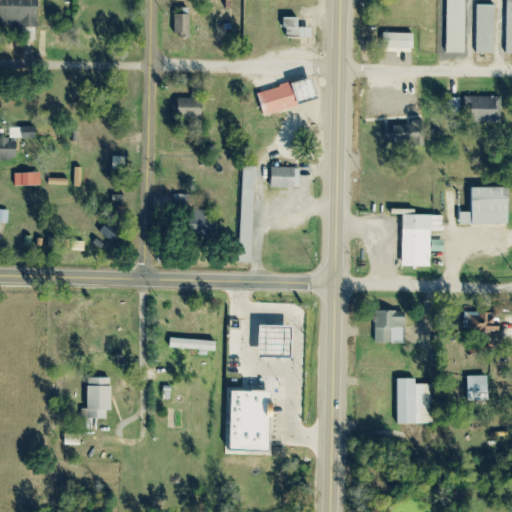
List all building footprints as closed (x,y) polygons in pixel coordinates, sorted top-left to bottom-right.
[(5,0),(5,28),(42,29),(42,0),(5,0)] [(466,0),(448,0),(449,54),(468,54),(466,0)] [(479,55),(498,54),(497,6),(478,6),(479,55)] [(192,15),(175,16),(175,35),(183,35),(183,39),(193,39),(192,15)] [(418,35),(383,34),(382,50),(418,51),(418,35)] [(303,107),(296,84),(261,94),(269,118),(303,107)] [(503,98),(468,99),(469,123),(504,123),(503,98)] [(206,100),(181,99),(180,118),(206,118),(206,100)] [(425,135),(424,123),(400,125),(402,137),(425,135)] [(38,141),(38,129),(13,129),(13,139),(0,139),(0,160),(21,160),(21,141),(38,141)] [(303,169),(274,169),(273,189),(302,190),(303,169)] [(18,187),(44,187),(43,174),(17,175),(18,187)] [(511,225),(511,188),(470,190),(471,214),(463,214),(464,226),(511,225)] [(0,221),(11,222),(11,212),(0,211),(0,221)] [(434,268),(434,233),(447,233),(447,217),(419,217),(419,213),(406,213),(406,268),(434,268)] [(407,345),(408,319),(399,318),(400,313),(377,312),(376,344),(407,345)] [(472,335),(507,333),(507,325),(501,325),(500,315),(471,316),(472,335)] [(174,350),(203,351),(203,354),(219,355),(220,342),(174,340),(174,350)] [(469,403),(490,402),(489,377),(468,378),(469,403)] [(92,410),(84,410),(84,421),(111,420),(111,412),(116,412),(116,379),(92,380),(92,410)] [(400,426),(433,425),(433,386),(417,386),(417,380),(400,381),(400,426)] [(279,393),(234,393),(234,409),(235,409),(234,453),(277,453),(277,418),(279,418),(279,393)] [(84,446),(84,436),(69,436),(68,446),(84,446)]
